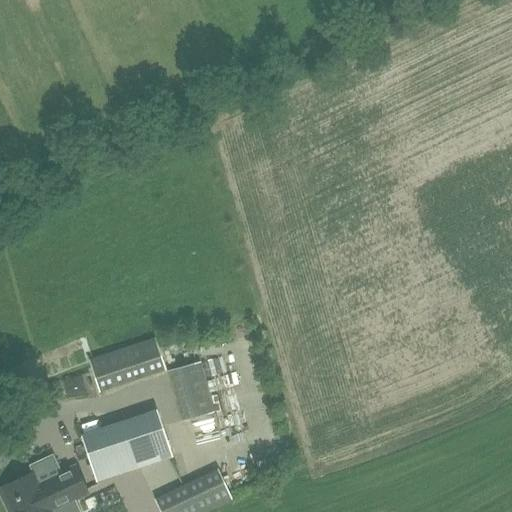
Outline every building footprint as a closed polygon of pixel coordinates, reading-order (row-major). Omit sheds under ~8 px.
[(182,421),(213,414),(200,363),(170,370),(182,421)] [(89,434),(97,477),(174,462),(169,436),(166,436),(163,419),(89,434)] [(190,465),(221,461),(215,422),(185,427),(190,465)] [(54,511),(49,500),(68,493),(59,472),(39,481),(34,470),(0,485),(0,495),(7,511),(54,511)] [(162,497),(168,511),(203,511),(236,499),(225,472),(162,497)]
